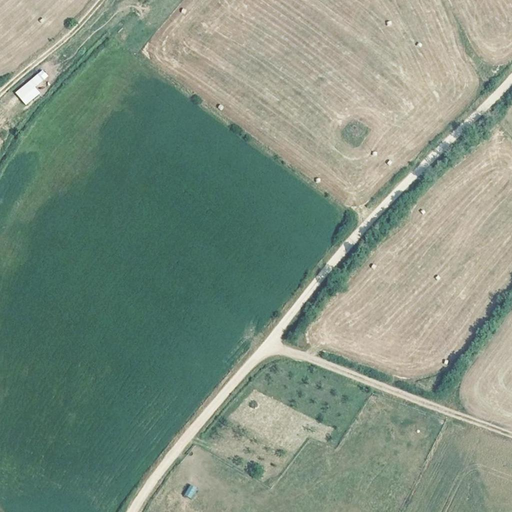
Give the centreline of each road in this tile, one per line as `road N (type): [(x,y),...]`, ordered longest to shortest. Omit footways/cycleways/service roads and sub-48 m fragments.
road 1 (track): [(131,511),(361,226),(511,77)]
road 2 (track): [(264,346),(511,435)]
road 3 (track): [(0,90),(100,0)]
